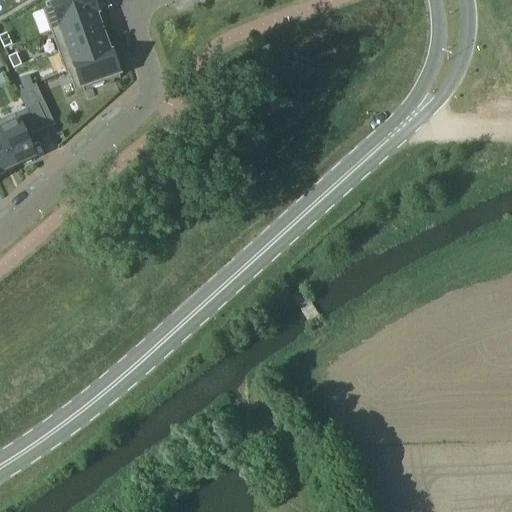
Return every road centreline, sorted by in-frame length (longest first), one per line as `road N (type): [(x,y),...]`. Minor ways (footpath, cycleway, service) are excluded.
road 1 (tertiary): [(0,469),(279,244),(407,121)]
road 2 (residential): [(126,9),(148,96),(0,237)]
road 3 (tertiary): [(407,121),(451,85),(468,26),(464,0)]
road 4 (tertiary): [(432,0),(436,51),(407,121)]
